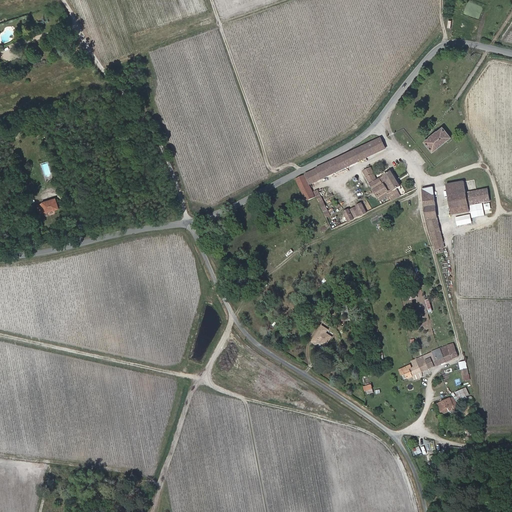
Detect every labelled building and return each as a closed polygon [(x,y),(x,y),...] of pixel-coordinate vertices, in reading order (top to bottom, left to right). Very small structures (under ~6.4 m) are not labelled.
[(447,141),(440,131),(421,147),(428,157),(447,141)] [(381,153),(377,143),(303,180),(292,185),(302,205),(311,201),(306,190),(319,184),(381,153)] [(367,172),(360,176),(375,201),(383,197),(385,200),(388,205),(398,199),(394,192),(397,190),(388,175),(373,184),(367,172)] [(464,182),(447,185),(452,209),(469,206),(470,211),(477,209),(476,204),(490,202),(488,190),(467,193),(464,182)] [(430,188),(424,191),(425,199),(426,207),(427,220),(438,217),(434,196),(432,197),(430,188)] [(326,221),(314,196),(311,198),(324,222),(326,221)] [(42,206),(38,208),(40,215),(44,214),(45,215),(58,211),(55,201),(42,205),(42,206)] [(348,222),(366,213),(362,204),(357,206),(358,208),(350,212),(349,210),(344,213),(348,222)] [(453,215),(470,212),(470,211),(469,206),(452,209),(453,215)] [(438,217),(427,220),(434,242),(442,240),(438,217)] [(442,240),(434,242),(436,251),(444,249),(442,240)] [(342,307),(336,309),(337,313),(335,314),(337,320),(340,320),(341,324),(346,322),(342,307)] [(324,332),(318,329),(309,344),(314,348),(316,344),(323,348),(328,339),(322,335),(324,332)] [(452,351),(450,346),(436,352),(429,355),(434,368),(442,365),(439,356),(452,351)] [(454,359),(452,351),(439,356),(442,365),(443,364),(449,361),(454,359)] [(434,368),(429,355),(422,358),(427,371),(429,370),(434,368)] [(412,362),(418,375),(423,373),(425,372),(427,371),(422,358),(412,362)] [(468,361),(461,361),(462,377),(466,377),(466,380),(470,380),(468,361)] [(412,362),(411,363),(410,363),(412,369),(404,373),(407,380),(417,375),(418,375),(412,362)] [(367,394),(374,392),(371,384),(364,386),(367,394)] [(467,387),(456,392),(459,399),(470,394),(467,387)] [(449,408),(447,401),(440,404),(436,405),(435,405),(435,406),(438,412),(449,408)] [(422,446),(414,448),(416,454),(424,452),(422,446)]
